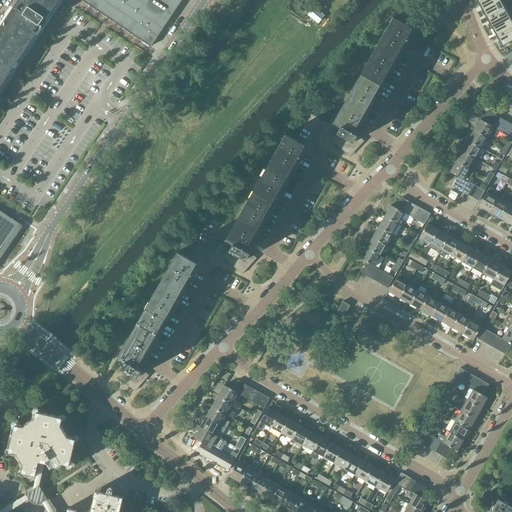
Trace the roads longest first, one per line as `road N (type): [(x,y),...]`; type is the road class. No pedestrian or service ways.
road 1 (tertiary): [(10,291),(206,0)]
road 2 (residential): [(460,492),(269,388),(221,347)]
road 3 (residential): [(511,384),(353,293),(306,254)]
road 4 (residential): [(295,264),(272,252),(318,169),(361,193)]
road 5 (residential): [(142,430),(14,323)]
road 6 (residential): [(186,382),(165,367),(211,286),(252,310)]
road 7 (residential): [(460,86),(423,61),(376,134),(402,150)]
road 8 (residential): [(511,245),(387,167)]
road 9 (residential): [(237,509),(142,430)]
